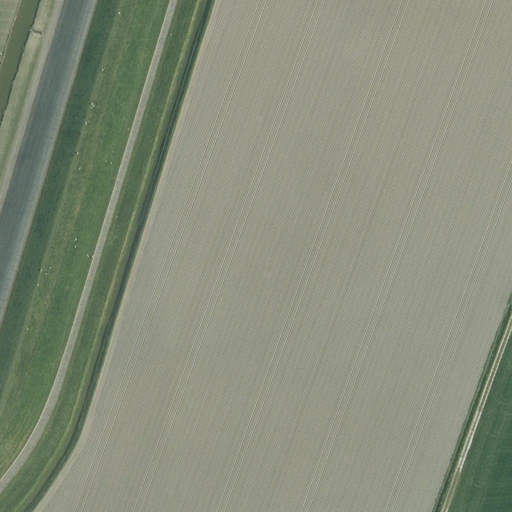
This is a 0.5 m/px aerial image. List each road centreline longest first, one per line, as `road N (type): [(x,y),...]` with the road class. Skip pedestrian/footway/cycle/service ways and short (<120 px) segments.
road 1 (track): [(0,311),(92,0)]
road 2 (track): [(444,511),(511,324)]
